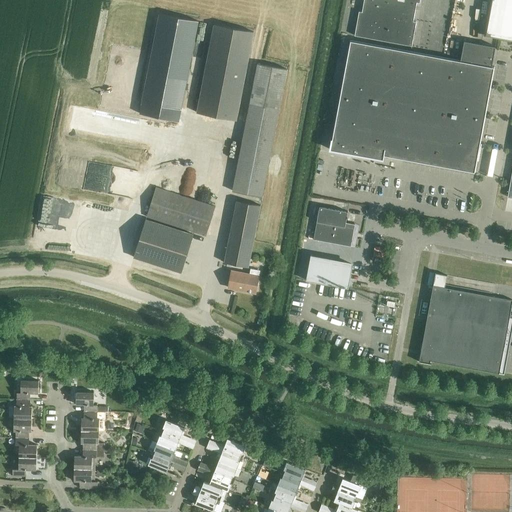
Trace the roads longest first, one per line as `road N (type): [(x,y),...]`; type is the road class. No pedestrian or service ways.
road 1 (unclassified): [(251,346),(388,405),(511,425)]
road 2 (unclassified): [(251,346),(114,286),(70,274),(0,272)]
road 3 (unclassified): [(415,235),(375,226),(371,233),(364,278),(393,286),(406,280)]
